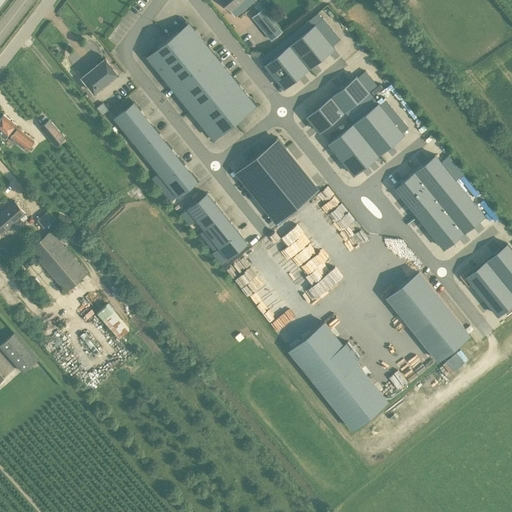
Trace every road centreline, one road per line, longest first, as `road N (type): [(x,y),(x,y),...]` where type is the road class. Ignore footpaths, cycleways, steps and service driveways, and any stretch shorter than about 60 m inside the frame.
road 1 (track): [(491,334),(488,361),(361,456),(21,34)]
road 2 (unclassified): [(214,165),(126,55),(159,0)]
road 3 (unclassified): [(197,0),(281,111)]
